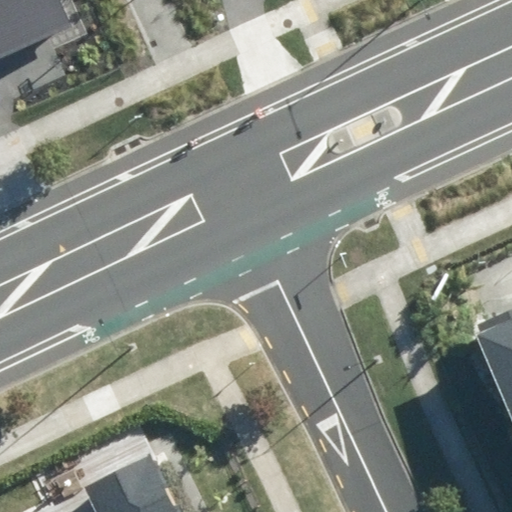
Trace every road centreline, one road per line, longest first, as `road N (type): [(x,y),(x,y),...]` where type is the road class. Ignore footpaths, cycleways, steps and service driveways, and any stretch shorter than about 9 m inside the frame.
road 1 (residential): [(243,174),(398,511)]
road 2 (tertiary): [(511,55),(243,174)]
road 3 (tertiary): [(243,174),(0,292)]
